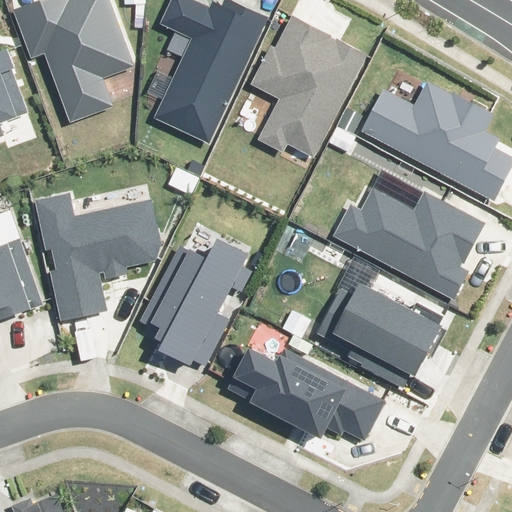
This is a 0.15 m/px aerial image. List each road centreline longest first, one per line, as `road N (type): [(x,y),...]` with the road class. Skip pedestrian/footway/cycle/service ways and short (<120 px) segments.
road 1 (residential): [(296,511),(118,429),(61,418),(0,424)]
road 2 (residential): [(432,511),(511,358)]
